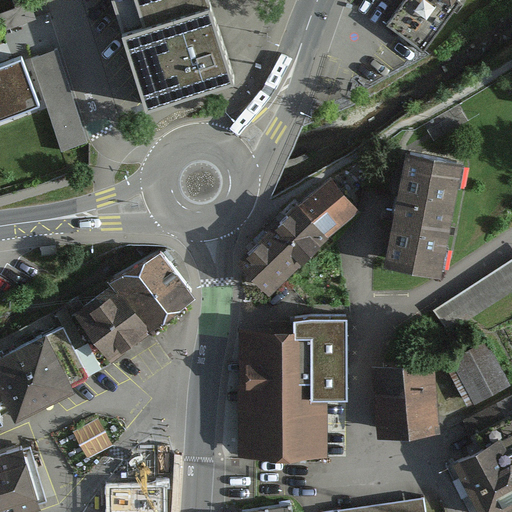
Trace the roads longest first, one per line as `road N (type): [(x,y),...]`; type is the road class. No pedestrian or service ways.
road 1 (residential): [(462,511),(441,480),(380,453),(370,360),(401,315),(511,243)]
road 2 (residential): [(64,0),(100,129),(118,145),(161,160)]
road 3 (residential): [(74,511),(208,367)]
road 4 (tertiary): [(316,0),(276,102),(234,154)]
road 5 (tertiary): [(0,225),(158,200)]
road 6 (tertiary): [(208,367),(196,511)]
road 7 (tertiary): [(207,227),(218,282),(208,367)]
